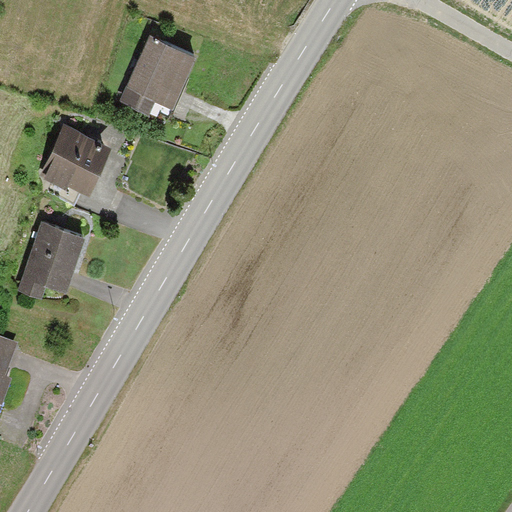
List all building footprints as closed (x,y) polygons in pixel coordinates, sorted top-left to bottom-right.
[(197,47),(151,27),(121,94),(148,106),(170,116),(189,74),(186,72),(197,47)] [(111,140),(64,119),(41,173),(55,179),(66,184),(68,179),(82,185),(90,188),(111,140)] [(74,204),(82,185),(68,179),(66,184),(55,179),(49,193),(74,204)] [(62,223),(42,217),(19,286),(40,293),(45,278),(67,285),(84,231),(62,223)] [(19,344),(0,337),(0,412),(10,382),(6,381),(19,344)]
